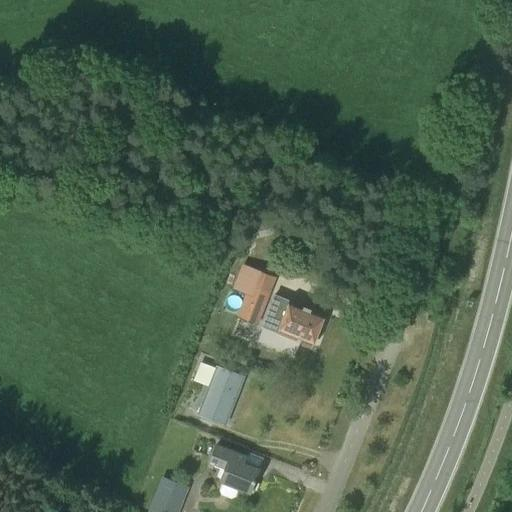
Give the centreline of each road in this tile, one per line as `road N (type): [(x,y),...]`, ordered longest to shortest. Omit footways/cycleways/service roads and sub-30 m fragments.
road 1 (primary): [(421,511),(462,414),(511,237)]
road 2 (unclassified): [(399,333),(326,511)]
